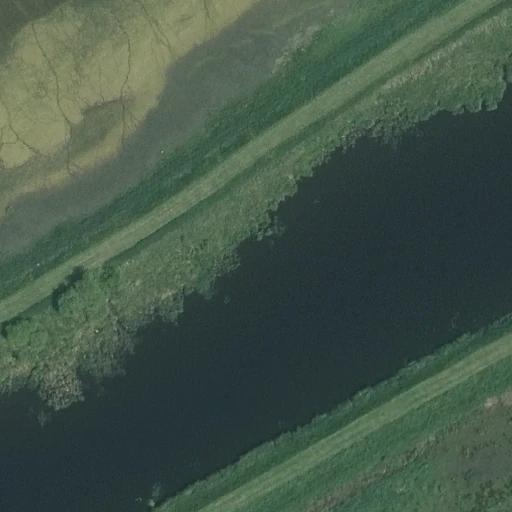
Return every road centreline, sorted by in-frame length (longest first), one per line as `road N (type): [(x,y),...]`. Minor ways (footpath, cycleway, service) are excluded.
road 1 (track): [(505,0),(366,75),(0,318)]
road 2 (track): [(511,355),(220,511)]
